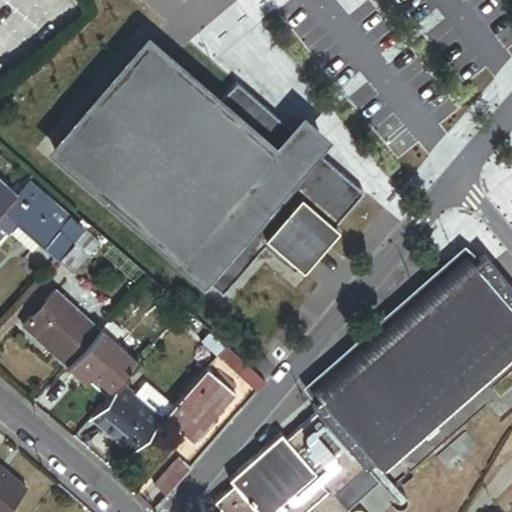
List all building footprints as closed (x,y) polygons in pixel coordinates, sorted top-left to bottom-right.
[(52,147),(222,293),(264,244),(294,270),(306,257),(363,190),(311,145),(292,129),(235,80),(217,100),(145,38),(52,147)] [(300,121),(292,129),(311,145),(318,137),(300,121)] [(0,206),(25,179),(0,157),(0,206)] [(82,229),(82,228),(25,179),(0,206),(0,227),(1,229),(10,219),(38,243),(55,258),(82,229)] [(10,219),(1,229),(7,233),(30,253),(38,243),(10,219)] [(95,241),(82,229),(55,258),(69,271),(95,241)] [(463,253),(472,263),(476,260),(467,250),(463,253)] [(364,511),(363,510),(362,509),(361,509),(361,508),(360,508),(359,508),(358,508),(357,508),(356,508),(355,508),(354,509),(350,511),(336,495),(366,469),(367,468),(393,497),(400,490),(378,465),(511,345),(511,289),(482,255),(476,260),(472,263),(463,253),(310,389),(321,401),(316,406),(313,408),(318,414),(313,418),(287,441),(280,434),(229,480),(234,486),(214,504),(221,511),(364,511)] [(53,293),(21,328),(64,367),(96,332),(53,293)] [(119,383),(136,363),(113,342),(122,332),(108,320),(65,368),(84,384),(90,376),(110,393),(119,383)] [(206,343),(215,333),(208,327),(199,337),(206,343)] [(222,357),(230,347),(215,333),(206,343),(222,357)] [(261,391),(270,382),(230,347),(222,357),(261,391)] [(237,396),(209,370),(164,418),(192,445),(237,396)] [(162,420),(119,383),(110,393),(90,415),(133,453),(162,420)] [(310,389),(305,394),(316,406),(321,401),(310,389)] [(165,495),(190,468),(179,457),(154,484),(165,495)] [(0,505),(19,484),(0,467),(0,505)]
